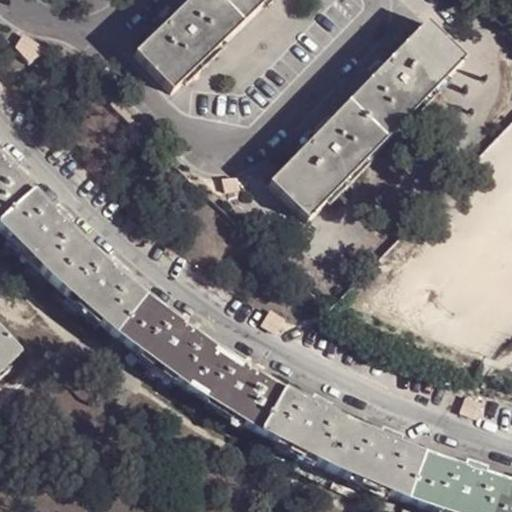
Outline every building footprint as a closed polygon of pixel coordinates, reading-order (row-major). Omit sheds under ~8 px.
[(241,27),(215,0),(193,0),(133,57),(169,94),(241,27)] [(215,0),(241,27),(269,0),(215,0)] [(347,107),(385,144),(464,62),(427,27),(347,107)] [(385,144),(347,107),(269,188),(306,224),(385,144)] [(0,230),(29,198),(11,178),(16,171),(0,156),(0,155),(0,230)] [(0,230),(0,233),(54,287),(83,252),(65,234),(71,229),(54,212),(50,217),(29,198),(0,230)] [(54,287),(116,339),(145,305),(122,285),(126,280),(109,266),(104,270),(83,252),(54,287)] [(121,343),(125,347),(155,312),(150,308),(145,305),(116,339),(121,343)] [(125,347),(190,394),(218,359),(195,342),(199,336),(179,323),(176,328),(155,312),(125,347)] [(0,372),(16,357),(0,340),(0,372)] [(250,431),(259,436),(281,397),(259,382),(263,377),(244,367),(240,372),(218,359),(190,394),(250,431)] [(325,471),(330,474),(350,432),(326,420),(330,414),(309,404),(306,410),(281,397),(259,436),(325,471)] [(330,474),(405,506),(423,463),(398,451),(402,446),(378,437),(376,443),(350,432),(330,474)] [(411,508),(416,510),(433,466),(428,464),(423,463),(405,506),(411,508)] [(416,510),(423,511),(500,511),(508,490),(482,481),(485,475),(463,469),(462,475),(433,466),(416,510)] [(511,511),(511,491),(508,490),(500,511),(511,511)]
